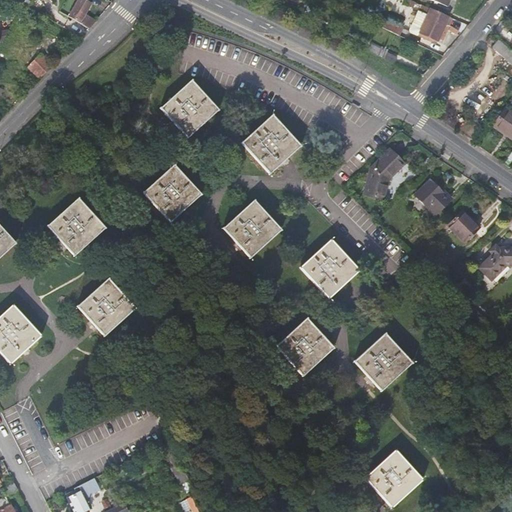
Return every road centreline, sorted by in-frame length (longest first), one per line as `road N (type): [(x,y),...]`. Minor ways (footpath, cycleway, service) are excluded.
road 1 (secondary): [(407,112),(196,0)]
road 2 (residential): [(0,135),(125,13),(129,0)]
road 3 (residential): [(503,0),(407,112)]
road 4 (secondary): [(511,183),(407,112)]
